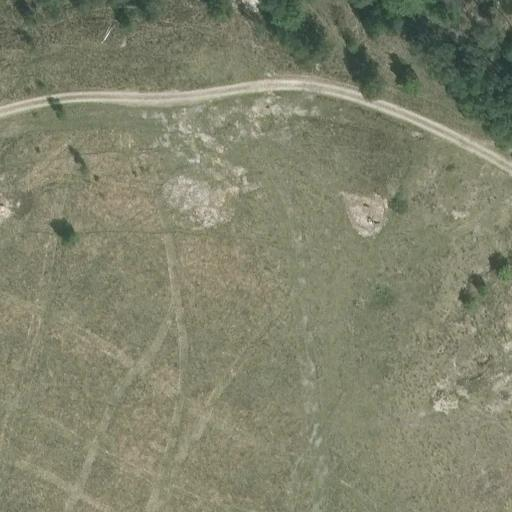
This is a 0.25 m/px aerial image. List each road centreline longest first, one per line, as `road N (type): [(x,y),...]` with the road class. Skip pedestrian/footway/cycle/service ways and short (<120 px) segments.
road 1 (track): [(0,112),(63,95),(160,101),(285,84),(352,96),(511,162)]
road 2 (unknown): [(511,209),(336,150),(0,164)]
